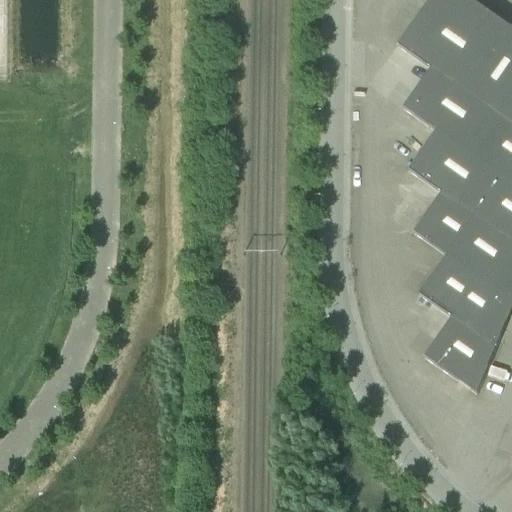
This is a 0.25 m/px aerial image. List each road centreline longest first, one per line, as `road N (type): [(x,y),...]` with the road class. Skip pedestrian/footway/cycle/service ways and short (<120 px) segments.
road 1 (unclassified): [(333,0),(327,270),(357,382),(419,476),(462,511)]
road 2 (unclassified): [(0,464),(48,404),(103,274),(110,0)]
